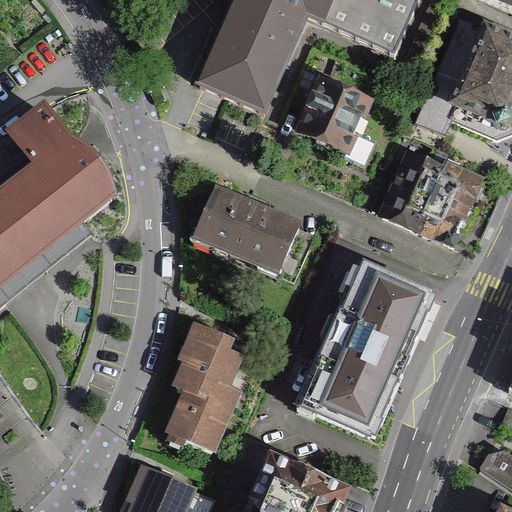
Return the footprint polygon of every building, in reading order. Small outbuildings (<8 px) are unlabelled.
[(240,0),(201,89),(271,120),(314,22),(399,59),(424,0),(240,0)] [(511,0),(483,0),(511,12),(511,0)] [(509,132),(511,123),(511,35),(489,26),(454,108),(509,132)] [(322,81),(299,135),(353,158),(375,103),(322,81)] [(0,199),(0,299),(123,204),(121,192),(111,173),(96,157),(80,147),(49,107),(12,136),(38,171),(0,199)] [(451,167),(414,153),(386,221),(409,230),(423,236),(451,167)] [(488,182),(451,167),(423,236),(460,251),(488,182)] [(304,226),(220,191),(197,246),(281,280),(304,226)] [(359,275),(329,345),(401,376),(432,306),(359,275)] [(171,440),(169,444),(183,450),(186,444),(218,458),(243,396),(233,392),(246,359),(232,353),(236,343),(197,327),(182,364),(186,365),(176,390),(185,394),(167,438),(171,440)] [(329,345),(298,415),(371,446),(401,376),(329,345)] [(491,454),(480,470),(511,491),(511,455),(505,451),(491,454)] [(272,460),(249,511),(346,511),(354,495),(272,460)] [(211,511),(216,501),(143,470),(129,501),(135,503),(130,511),(211,511)]
